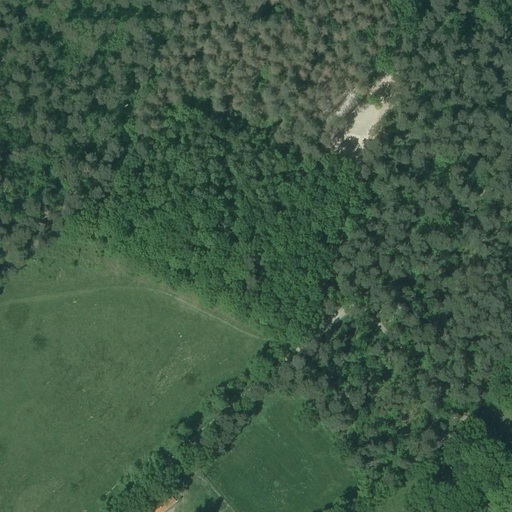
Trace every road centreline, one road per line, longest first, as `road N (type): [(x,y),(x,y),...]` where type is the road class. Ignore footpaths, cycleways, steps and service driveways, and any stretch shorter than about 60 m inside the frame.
road 1 (track): [(310,341),(407,0)]
road 2 (track): [(113,511),(310,341)]
road 3 (track): [(355,303),(511,167)]
road 4 (track): [(355,303),(468,417)]
road 5 (track): [(362,511),(468,417)]
